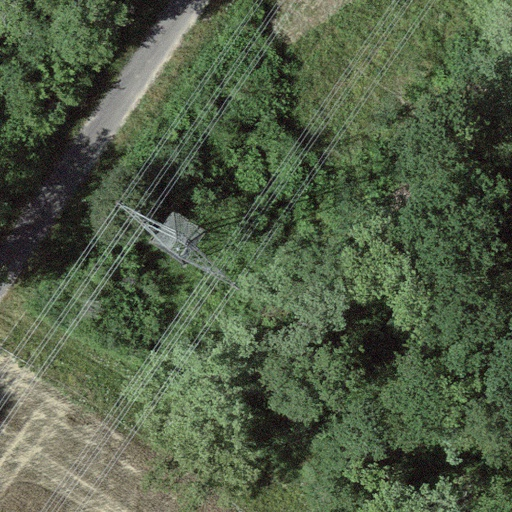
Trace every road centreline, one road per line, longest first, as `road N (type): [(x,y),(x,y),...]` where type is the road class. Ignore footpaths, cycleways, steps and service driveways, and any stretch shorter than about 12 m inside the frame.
road 1 (track): [(321,511),(186,405),(0,308)]
road 2 (track): [(0,276),(192,0)]
